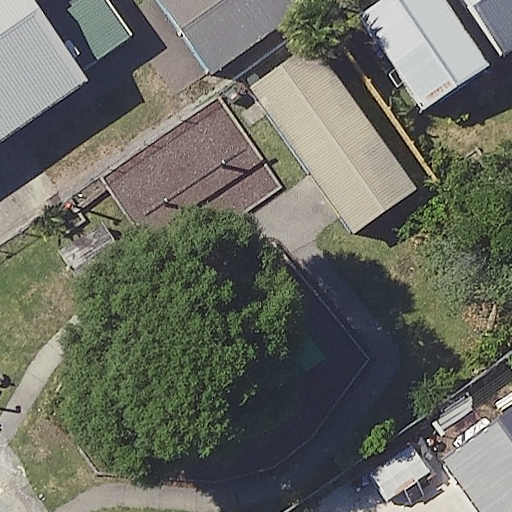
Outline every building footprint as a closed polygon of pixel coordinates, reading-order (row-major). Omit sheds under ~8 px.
[(0,0),(0,146),(94,82),(84,68),(135,33),(112,0),(0,0)] [(248,0),(173,0),(159,11),(211,76),(271,29),(248,0)] [(491,74),(440,0),(417,0),(369,34),(427,118),(491,74)] [(511,57),(511,0),(464,0),(508,60),(511,57)] [(419,193),(314,53),(257,96),(362,236),(419,193)] [(429,511),(387,452),(302,511),(429,511)]
